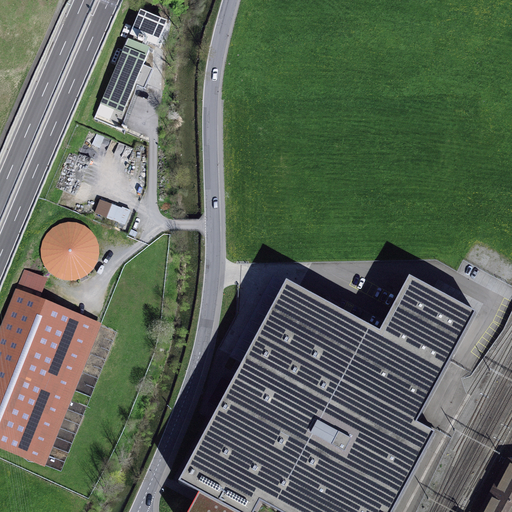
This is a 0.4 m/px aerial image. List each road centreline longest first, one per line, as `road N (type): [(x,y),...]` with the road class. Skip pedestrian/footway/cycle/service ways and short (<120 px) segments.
road 1 (unclassified): [(137,511),(200,355),(212,270),(212,86),(231,0)]
road 2 (motorway): [(0,256),(109,0)]
road 3 (motorway): [(83,0),(0,196)]
road 4 (unknown): [(411,511),(421,460),(406,444),(345,417)]
